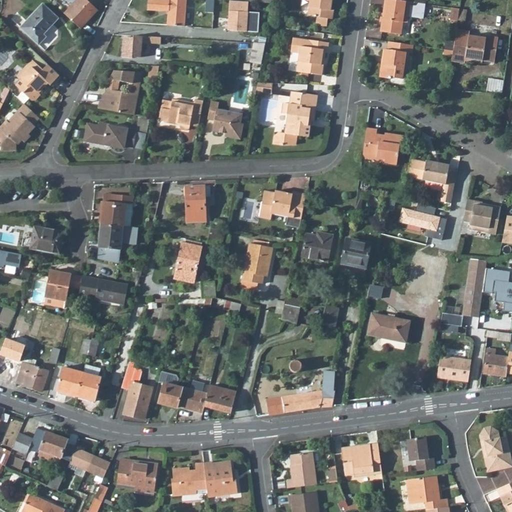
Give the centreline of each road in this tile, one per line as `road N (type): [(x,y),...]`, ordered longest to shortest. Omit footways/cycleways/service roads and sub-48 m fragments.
road 1 (residential): [(70,174),(315,165),(333,150),(343,94)]
road 2 (tertiary): [(0,393),(118,433),(252,431)]
road 3 (tertiary): [(252,431),(454,405)]
road 4 (residential): [(121,0),(41,173)]
road 5 (residential): [(511,165),(389,95),(343,94)]
